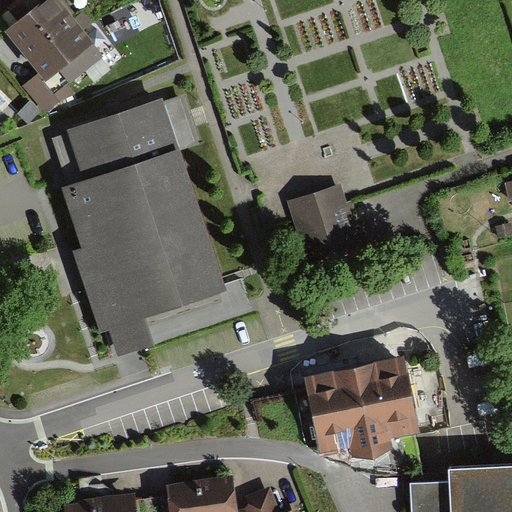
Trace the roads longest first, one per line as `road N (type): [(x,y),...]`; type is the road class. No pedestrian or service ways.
road 1 (residential): [(0,445),(136,393),(440,301),(472,449)]
road 2 (residential): [(12,479),(215,447),(256,450),(297,454),(364,494),(369,511)]
